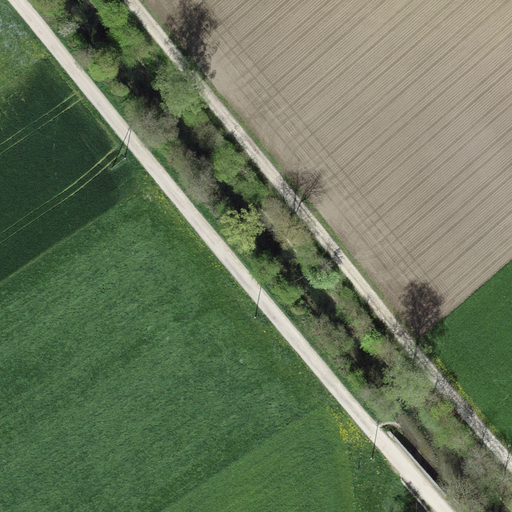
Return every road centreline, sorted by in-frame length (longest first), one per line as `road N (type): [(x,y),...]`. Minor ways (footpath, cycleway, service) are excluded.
road 1 (track): [(511,466),(395,344),(123,0)]
road 2 (track): [(59,62),(436,511)]
